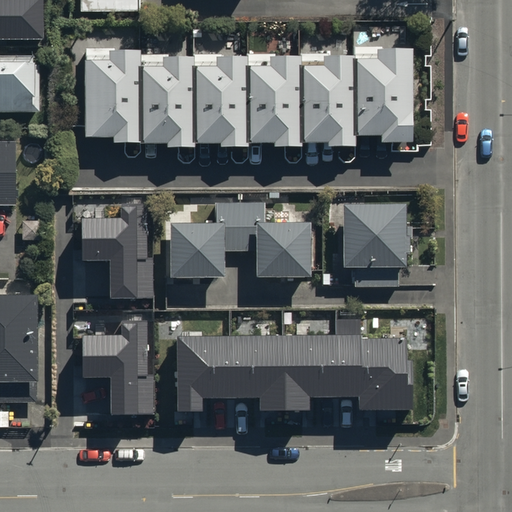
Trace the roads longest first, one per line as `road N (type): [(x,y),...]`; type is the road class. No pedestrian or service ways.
road 1 (residential): [(0,495),(503,496)]
road 2 (tertiary): [(500,0),(503,496)]
